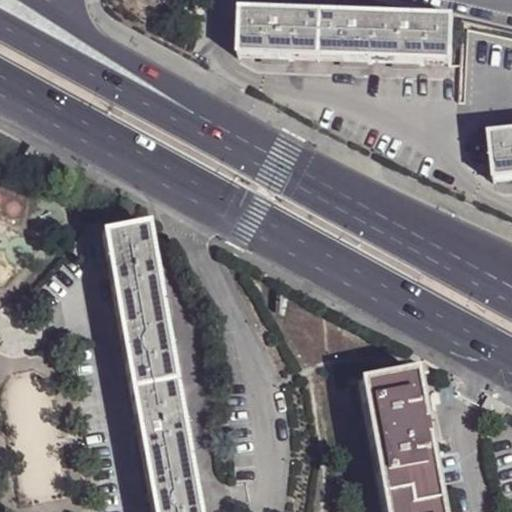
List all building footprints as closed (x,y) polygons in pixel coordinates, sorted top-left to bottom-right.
[(320,51),(321,6),(241,3),(240,49),(320,51)] [(320,51),(452,56),(453,10),(321,6),(320,51)] [(511,174),(511,128),(490,131),(495,176),(511,174)] [(155,260),(147,217),(120,222),(102,226),(154,511),(201,511),(198,493),(185,422),(173,356),(155,260)] [(426,420),(415,362),(360,372),(385,511),(443,511),(438,483),(431,446),(426,420)]
